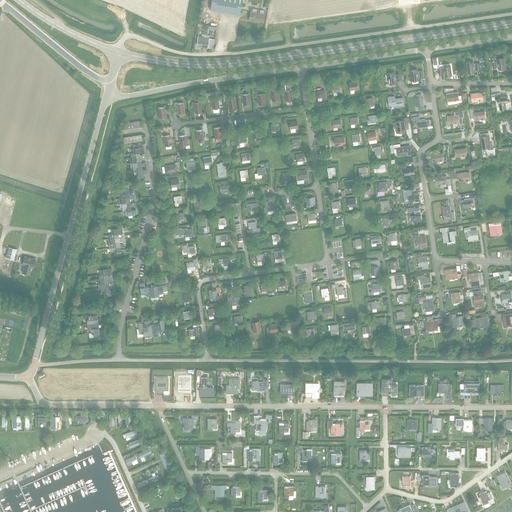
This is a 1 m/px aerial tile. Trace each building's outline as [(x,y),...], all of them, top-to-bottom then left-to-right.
[(242,0),(211,0),(210,11),(240,16),(242,0)] [(263,22),(265,14),(251,12),(249,20),(250,20),(250,21),(254,22),(254,21),(263,22)] [(202,48),(207,48),(210,48),(212,41),(213,41),(215,32),(212,32),(211,39),(204,38),(202,48)] [(505,68),(504,58),(497,59),(497,61),(492,61),(493,68),(498,67),(498,69),(505,68)] [(466,63),(468,73),(475,72),(474,70),(480,69),(479,63),(473,64),(473,62),(466,63)] [(452,75),(450,65),(443,66),(444,68),(438,68),(439,75),(444,74),(445,76),(452,75)] [(417,69),(410,70),(411,80),(418,80),(418,78),(423,77),(422,71),(417,71),(417,69)] [(387,73),(389,84),(396,83),(395,81),(401,80),(400,74),(394,74),(394,72),(387,73)] [(340,84),(332,85),(333,92),(341,91),(340,84)] [(271,93),(272,101),(278,100),(277,90),(271,91),(271,90),(268,90),(269,94),(271,93)] [(285,93),(286,101),(292,100),(291,90),(284,91),(284,90),(282,91),(283,94),(285,93)] [(324,90),(317,91),(318,98),(325,96),(324,90)] [(422,98),(421,93),(422,93),(421,90),(418,91),(418,94),(416,94),(416,97),(414,97),(416,106),(419,106),(420,111),(427,110),(427,107),(424,107),(423,98),(422,98)] [(458,92),(446,94),(448,104),(459,103),(459,102),(462,102),(462,100),(463,100),(462,96),(461,96),(461,95),(458,96),(458,92)] [(475,103),(475,101),(483,100),(482,92),(471,94),(471,96),(468,96),(469,104),(475,103)] [(495,100),(498,99),(498,103),(499,103),(500,109),(506,108),(505,102),(508,102),(507,96),(501,97),(500,93),(491,94),(492,104),(495,103),(495,100)] [(242,97),(243,104),(250,104),(249,94),(242,95),(242,94),(240,94),(240,97),(242,97)] [(257,97),(258,104),(265,104),(264,94),(257,95),(257,94),(255,94),(255,97),(257,97)] [(394,96),(388,97),(389,105),(392,105),(392,106),(403,105),(402,98),(395,99),(394,96)] [(371,108),(374,108),(374,105),(373,97),(365,98),(366,106),(370,105),(371,108)] [(211,101),(212,109),(219,108),(218,98),(211,99),(211,98),(209,98),(209,101),(211,101)] [(228,101),(229,108),(236,108),(234,98),(228,99),(228,98),(226,98),(226,101),(228,101)] [(194,105),(195,113),(201,112),(200,102),(194,103),(194,102),(191,102),(192,106),(194,105)] [(177,104),(177,103),(174,103),(175,106),(177,106),(178,113),(184,112),(183,103),(177,104)] [(167,109),(166,106),(164,106),(164,107),(158,108),(159,117),(165,117),(165,109),(167,109)] [(475,120),(486,119),(485,111),(474,112),(473,109),(470,109),(470,115),(474,115),(475,120)] [(376,114),(368,115),(369,122),(373,122),(374,122),(375,121),(377,121),(376,114)] [(459,124),(462,123),(462,117),(458,118),(458,114),(447,116),(448,124),(459,123),(459,124)] [(430,126),(430,124),(429,119),(425,120),(425,119),(420,120),(419,116),(412,117),(412,121),(415,120),(416,125),(418,125),(419,128),(428,127),(428,126),(430,126)] [(395,124),(394,125),(394,128),(396,128),(396,132),(406,130),(404,124),(408,123),(407,122),(409,122),(408,119),(407,119),(407,117),(403,118),(404,121),(395,122),(395,124)] [(221,141),(221,137),(221,135),(223,134),(222,131),(220,131),(220,127),(213,128),(215,138),(216,138),(216,142),(221,141)] [(209,134),(205,135),(205,133),(203,134),(202,130),(196,131),(197,140),(206,139),(209,139),(209,134)] [(263,132),(255,133),(256,140),(264,139),(263,132)] [(375,132),(368,133),(369,140),(376,139),(375,132)] [(488,133),(480,134),(480,137),(482,149),(487,148),(487,151),(493,150),(492,143),(489,143),(488,136),(488,133)] [(170,135),(164,136),(165,146),(171,145),(171,142),(173,142),(173,139),(171,139),(170,135)] [(185,135),(179,136),(180,146),(186,145),(186,143),(188,142),(188,139),(186,139),(185,135)] [(246,135),(238,136),(239,143),(247,142),(246,135)] [(335,145),(338,145),(345,144),(344,139),(343,139),(343,137),(335,138),(336,140),(334,140),(335,145)] [(400,144),(393,145),(394,149),(397,149),(398,156),(411,154),(410,146),(400,147),(400,144)] [(375,149),(375,155),(383,153),(382,148),(381,149),(380,146),(373,147),(374,150),(375,149)] [(466,148),(455,149),(456,157),(467,156),(466,148)] [(303,153),(296,154),(297,161),(297,164),(302,163),(302,160),(304,160),(304,156),(307,156),(306,151),(303,152),(303,153)] [(444,160),(443,153),(432,154),(433,162),(444,160)] [(195,168),(194,161),(193,158),(186,159),(187,169),(195,168)] [(220,168),(217,168),(218,175),(226,174),(225,167),(224,164),(224,162),(220,163),(220,168)] [(406,168),(406,165),(406,163),(398,165),(398,167),(400,167),(401,171),(404,170),(405,175),(414,174),(413,167),(406,168)] [(176,164),(168,165),(164,166),(166,173),(169,172),(176,171),(176,164)] [(383,164),(376,165),(376,167),(378,167),(378,172),(386,171),(385,166),(384,166),(383,164)] [(366,166),(358,168),(359,174),(367,173),(366,166)] [(262,178),(261,174),(265,174),(264,167),(257,168),(257,173),(254,174),(255,179),(262,178)] [(332,177),(332,174),(335,174),(335,167),(327,168),(328,178),(332,177)] [(469,172),(455,174),(456,178),(459,178),(459,181),(470,180),(469,172)] [(448,185),(451,185),(450,178),(447,179),(446,175),(435,177),(436,185),(447,183),(448,185)] [(175,190),(175,186),(179,186),(178,179),(170,180),(172,190),(175,190)] [(354,180),(344,181),(345,191),(355,190),(354,180)] [(379,184),(378,184),(379,191),(387,190),(386,188),(390,187),(389,184),(391,183),(391,180),(379,182),(379,184)] [(340,189),(338,190),(337,182),(332,183),(332,184),(329,185),(330,193),(338,192),(341,191),(340,189)] [(225,196),(224,192),(228,191),(227,184),(220,186),(221,192),(221,196),(225,196)] [(414,204),(413,201),(420,200),(419,194),(412,195),(411,192),(405,193),(406,198),(409,197),(409,201),(408,201),(409,205),(414,204)] [(181,195),(173,197),(174,204),(182,202),(181,195)] [(310,208),(310,205),(314,204),(313,197),(305,198),(307,207),(306,207),(306,208),(310,208)] [(474,203),(473,198),(464,199),(464,201),(459,201),(460,206),(463,206),(463,208),(472,206),(472,203),(474,203)] [(353,209),(352,206),(356,205),(355,199),(348,200),(349,209),(353,209)] [(265,206),(263,207),(264,212),(267,211),(276,210),(276,211),(277,211),(276,207),(275,200),(264,202),(265,206)] [(389,210),(389,207),(388,200),(380,201),(381,211),(389,210)] [(337,212),(337,208),(340,208),(339,201),(331,202),(333,213),(337,212)] [(202,209),(201,202),(193,203),(194,210),(202,209)] [(258,210),(257,203),(246,205),(247,211),(258,210)] [(455,221),(455,218),(454,212),(451,212),(450,207),(449,208),(448,203),(444,203),(444,206),(442,206),(443,216),(447,215),(447,217),(451,216),(452,221),(455,221)] [(420,209),(414,210),(414,208),(414,210),(414,211),(415,215),(410,216),(411,221),(416,221),(416,222),(422,221),(420,209)] [(181,223),(180,219),(184,219),(183,212),(176,213),(177,220),(177,223),(181,223)] [(388,218),(387,218),(386,216),(383,216),(383,217),(379,218),(379,217),(376,217),(377,220),(380,220),(381,227),(384,227),(384,226),(389,225),(388,218)] [(225,217),(217,219),(218,225),(226,224),(225,217)] [(203,231),(203,227),(206,227),(205,220),(197,221),(199,231),(203,231)] [(255,221),(248,222),(249,229),(256,228),(255,221)] [(501,224),(489,226),(491,235),(502,234),(501,224)] [(477,230),(470,231),(470,227),(464,228),(465,232),(467,231),(469,240),(478,239),(477,230)] [(187,228),(181,229),(179,229),(180,235),(184,234),(185,237),(192,236),(191,229),(187,229),(187,228)] [(418,231),(412,232),(412,236),(415,235),(417,248),(427,247),(425,236),(418,237),(418,231)] [(455,241),(454,235),(456,235),(455,231),(454,231),(442,233),(444,242),(455,241)] [(390,235),(387,235),(388,242),(391,242),(391,244),(392,245),(397,245),(395,233),(390,234),(390,235)] [(277,244),(276,241),(280,241),(279,234),(271,235),(273,244),(277,244)] [(361,245),(360,238),(355,238),(355,239),(353,240),(354,247),(356,247),(356,246),(361,245)] [(14,259),(17,248),(9,246),(7,257),(14,259)] [(191,257),(191,253),(195,253),(194,246),(186,247),(188,257),(191,257)] [(283,261),(282,258),(281,251),(274,252),(275,262),(283,261)] [(263,254),(256,255),(257,262),(265,261),(264,257),(267,257),(266,252),(263,252),(263,254)] [(428,268),(428,265),(427,256),(422,257),(422,254),(415,255),(415,258),(418,258),(419,266),(422,266),(422,269),(428,268)] [(33,267),(35,259),(24,256),(22,264),(24,265),(22,273),(29,275),(31,266),(33,267)] [(195,268),(194,261),(186,263),(187,270),(195,268)] [(210,261),(202,262),(203,269),(211,268),(210,261)] [(460,274),(457,274),(456,268),(445,270),(446,279),(457,278),(461,277),(460,274)] [(364,275),(361,276),(360,269),(353,270),(354,280),(364,279),(364,275)] [(477,272),(468,274),(466,274),(466,270),(462,270),(463,276),(468,276),(469,282),(470,282),(471,286),(479,285),(479,281),(477,272)] [(510,271),(508,271),(493,273),(493,276),(499,275),(500,281),(509,280),(508,274),(510,274),(510,271)] [(422,290),(426,289),(432,288),(430,277),(424,278),(424,275),(418,276),(418,279),(421,279),(422,290)] [(401,288),(400,284),(404,284),(403,277),(395,278),(397,288),(401,288)] [(275,288),(278,287),(282,287),(282,288),(286,288),(284,280),(274,282),(275,288)] [(261,292),(266,291),(269,290),(268,282),(260,284),(261,292)] [(338,283),(331,284),(332,289),(336,288),(337,294),(339,294),(339,298),(344,297),(344,293),(343,290),(344,289),(343,288),(343,286),(338,287),(338,283)] [(378,294),(378,291),(381,290),(380,284),(373,285),(374,295),(378,294)] [(251,285),(243,286),(244,292),(248,292),(249,293),(252,293),(251,285)] [(216,292),(218,292),(220,292),(221,292),(220,286),(216,287),(216,289),(212,289),(212,290),(209,291),(210,298),(217,297),(216,292)] [(329,299),(329,296),(328,292),(329,291),(328,291),(328,288),(321,289),(322,297),(324,297),(325,300),(329,299)] [(511,300),(511,293),(511,289),(510,289),(511,293),(502,295),(503,303),(506,303),(506,305),(510,305),(510,308),(511,307),(511,300)] [(404,294),(397,295),(398,302),(406,301),(405,298),(409,298),(408,291),(404,292),(404,294)] [(461,301),(460,292),(451,293),(452,303),(461,301)] [(312,294),(304,295),(305,301),(309,301),(309,302),(313,302),(312,294)] [(484,305),(482,294),(473,295),(475,307),(484,305)] [(231,296),(227,297),(228,304),(232,304),(232,305),(239,304),(238,297),(231,299),(231,296)] [(421,303),(423,303),(425,311),(434,310),(432,299),(426,300),(425,296),(420,297),(421,303)] [(377,312),(376,308),(380,308),(379,301),(368,302),(369,306),(370,309),(372,308),(373,312),(377,312)] [(216,314),(215,307),(214,305),(207,306),(209,315),(216,314)] [(331,311),(332,310),(331,309),(331,307),(324,308),(325,316),(332,315),(331,311)] [(93,319),(98,318),(97,314),(101,314),(101,309),(90,311),(90,314),(89,315),(90,315),(93,315),(93,319)] [(190,311),(183,312),(183,309),(181,310),(182,314),(183,314),(184,319),(191,318),(190,311)] [(316,314),(315,314),(314,311),(307,312),(308,318),(312,317),(312,319),(315,319),(315,317),(317,317),(316,314)] [(403,322),(403,318),(405,318),(404,311),(397,312),(398,322),(403,322)] [(463,316),(456,317),(456,313),(449,314),(450,318),(452,317),(453,327),(465,325),(463,316)] [(511,313),(502,314),(504,327),(511,325),(511,313)] [(98,323),(98,318),(93,319),(93,315),(90,315),(89,315),(88,315),(88,319),(87,319),(86,320),(87,324),(98,323)] [(238,325),(237,323),(242,322),(241,315),(233,317),(235,326),(238,325)] [(476,327),(476,328),(488,326),(487,317),(475,318),(475,319),(470,320),(471,327),(476,327)] [(161,331),(162,330),(165,330),(164,319),(159,320),(160,324),(155,324),(156,329),(161,328),(161,331)] [(429,333),(429,330),(437,329),(437,326),(443,325),(442,319),(425,322),(426,330),(422,331),(423,334),(429,333)] [(260,331),(259,323),(259,321),(251,322),(253,332),(260,331)] [(354,321),(342,323),(343,330),(355,328),(354,321)] [(148,330),(147,326),(143,326),(142,322),(138,323),(139,334),(143,333),(144,334),(143,333),(144,333),(143,331),(148,330)] [(293,322),(286,323),(287,330),(294,329),(293,322)] [(103,324),(99,325),(98,323),(87,324),(88,329),(89,330),(90,329),(90,333),(92,333),(93,332),(95,332),(94,328),(99,327),(101,327),(103,326),(103,324)] [(161,333),(161,331),(161,328),(156,329),(155,324),(151,325),(153,336),(157,336),(158,335),(158,333),(161,333)] [(221,324),(214,325),(215,332),(222,331),(221,324)] [(270,333),(270,332),(278,331),(277,324),(269,325),(269,327),(266,327),(267,334),(270,333)] [(339,334),(338,331),(337,324),(328,325),(328,330),(330,330),(331,335),(339,334)] [(149,337),(153,336),(151,325),(147,326),(148,330),(143,331),(144,333),(143,333),(144,334),(144,335),(147,335),(147,336),(149,337)] [(103,339),(103,335),(104,335),(104,330),(100,331),(99,327),(94,328),(95,332),(93,332),(92,333),(93,333),(93,337),(98,336),(98,339),(103,339)] [(195,338),(194,335),(197,335),(196,328),(188,329),(190,339),(195,338)] [(313,328),(306,329),(307,336),(310,335),(311,337),(315,336),(313,328)] [(409,328),(402,329),(403,336),(403,339),(411,338),(410,334),(409,328)] [(77,375),(47,375),(47,392),(77,392),(77,375)] [(111,375),(83,375),(83,392),(111,392),(111,375)] [(145,375),(117,375),(117,392),(145,392),(145,375)] [(191,376),(178,376),(178,382),(180,382),(180,389),(191,389),(191,376)] [(201,387),(200,387),(200,393),(213,393),(213,387),(207,387),(207,378),(201,377),(201,387)] [(168,378),(155,378),(155,393),(163,393),(163,390),(168,390),(168,378)] [(239,379),(229,379),(229,385),(226,385),(226,393),(236,393),(236,389),(239,389),(239,379)] [(258,381),(252,381),(252,390),(259,390),(259,391),(266,391),(266,387),(268,387),(268,379),(263,379),(263,382),(258,382),(258,381)] [(391,379),(382,379),(382,392),(387,392),(387,393),(396,393),(396,384),(391,384),(391,379)] [(334,381),(334,394),(345,394),(345,381),(334,381)] [(463,382),(463,392),(479,392),(479,382),(463,382)] [(293,383),(279,383),(279,394),(293,393),(293,383)] [(306,383),(305,396),(312,396),(312,397),(318,397),(318,384),(306,383)] [(372,383),(357,383),(357,389),(358,389),(358,393),(372,393),(372,383)] [(439,384),(439,392),(446,392),(446,397),(451,397),(451,384),(439,384)] [(424,385),(410,385),(410,395),(424,395),(424,385)] [(503,385),(490,385),(490,392),(493,392),(493,393),(503,393),(503,385)] [(266,421),(265,421),(265,419),(260,419),(259,419),(259,416),(254,416),(254,424),(256,424),(256,430),(259,430),(259,435),(260,435),(266,435),(266,421)] [(441,418),(439,418),(432,418),(432,423),(428,423),(428,432),(432,432),(432,429),(441,429),(441,418)] [(479,423),(484,423),(484,430),(492,430),(492,418),(484,418),(482,418),(479,418),(479,423)] [(184,422),(184,429),(192,429),(192,419),(182,419),(182,422),(184,422)] [(208,421),(208,430),(212,430),(212,428),(216,428),(217,419),(212,419),(212,421),(208,421)] [(307,422),(307,431),(311,431),(311,428),(315,428),(315,419),(311,419),(311,422),(307,422)] [(417,429),(417,426),(417,419),(407,419),(407,429),(417,429)] [(332,420),(328,420),(328,427),(331,427),(331,434),(336,434),(341,434),(341,426),(340,426),(340,423),(335,423),(335,425),(332,425),(332,420)] [(369,420),(364,420),(360,420),(360,431),(365,431),(370,431),(370,425),(369,425),(369,420)] [(463,420),(456,420),(456,427),(463,427),(463,431),(467,431),(468,429),(472,429),(472,420),(463,420)] [(241,428),(240,428),(240,422),(235,422),(235,425),(231,425),(231,426),(231,434),(241,434),(241,428)] [(288,423),(283,423),(283,425),(279,425),(279,434),(284,434),(284,431),(288,431),(288,423)] [(505,444),(505,438),(499,438),(498,451),(499,451),(501,451),(501,453),(502,453),(502,449),(508,449),(508,444),(505,444)] [(211,459),(211,452),(211,449),(199,449),(199,447),(196,447),(196,454),(200,454),(200,459),(211,459)] [(407,457),(407,452),(409,452),(409,449),(406,449),(406,447),(398,447),(398,454),(400,454),(400,457),(407,457)] [(432,457),(432,452),(433,452),(433,449),(430,449),(430,447),(422,447),(422,454),(424,454),(424,457),(432,457)] [(485,448),(477,448),(477,457),(476,457),(476,460),(481,460),(481,458),(485,458),(485,448)] [(257,449),(252,449),(252,451),(248,451),(248,460),(253,460),(253,458),(257,458),(257,449)] [(302,452),(302,461),(307,461),(307,458),(311,458),(311,449),(306,449),(306,452),(302,452)] [(454,451),(454,449),(447,449),(447,457),(448,457),(450,457),(460,457),(460,451),(454,451)] [(364,452),(360,452),(360,461),(364,461),(364,459),(368,459),(368,450),(364,450),(364,452)] [(232,452),(227,452),(223,452),(223,464),(233,464),(233,458),(231,458),(232,452)] [(283,458),(282,458),(282,453),(277,453),(277,455),(273,455),(273,464),(278,464),(283,464),(283,458)] [(332,455),(332,464),(336,464),(336,462),(340,462),(340,453),(336,453),(336,455),(332,455)] [(510,483),(506,475),(505,472),(497,476),(502,488),(505,487),(505,486),(510,483)] [(429,475),(422,475),(423,475),(423,484),(429,484),(429,486),(437,486),(437,477),(429,477),(429,475)] [(410,476),(402,476),(403,481),(401,481),(401,482),(404,482),(404,485),(405,485),(405,488),(411,488),(411,487),(414,487),(413,480),(410,480),(410,476)] [(366,477),(366,489),(374,489),(374,477),(366,477)] [(215,489),(215,495),(223,495),(223,489),(226,489),(226,485),(212,485),(212,489),(215,489)] [(231,488),(231,497),(236,497),(236,494),(240,495),(240,486),(235,486),(235,488),(231,488)] [(293,486),(288,486),(285,486),(285,487),(284,487),(284,497),(289,497),(289,499),(293,499),(293,497),(296,497),(296,491),(293,491),(293,486)] [(320,488),(316,488),(316,497),(321,498),(321,495),(325,495),(325,486),(320,486),(320,488)] [(258,492),(258,501),(262,501),(262,498),(267,498),(267,489),(262,489),(262,492),(258,492)] [(490,492),(487,493),(486,491),(483,492),(483,491),(480,492),(480,493),(479,494),(484,505),(485,507),(490,505),(488,500),(493,498),(490,492)] [(454,506),(448,509),(449,511),(468,511),(464,501),(463,502),(464,502),(454,507),(454,506)]
